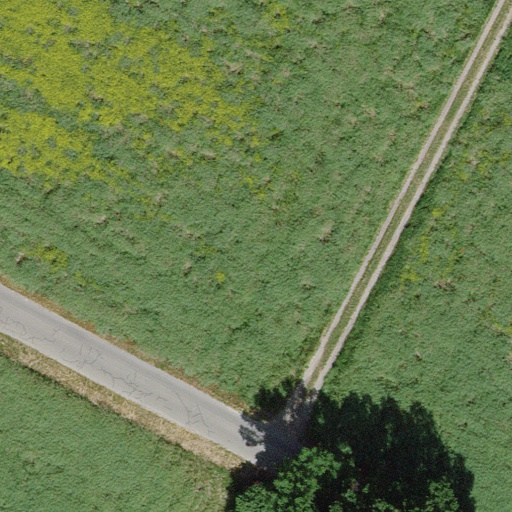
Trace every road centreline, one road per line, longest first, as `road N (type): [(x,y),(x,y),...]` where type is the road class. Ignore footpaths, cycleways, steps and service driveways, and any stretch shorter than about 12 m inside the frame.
road 1 (track): [(280,453),(511,1)]
road 2 (unclassified): [(389,511),(0,302)]
